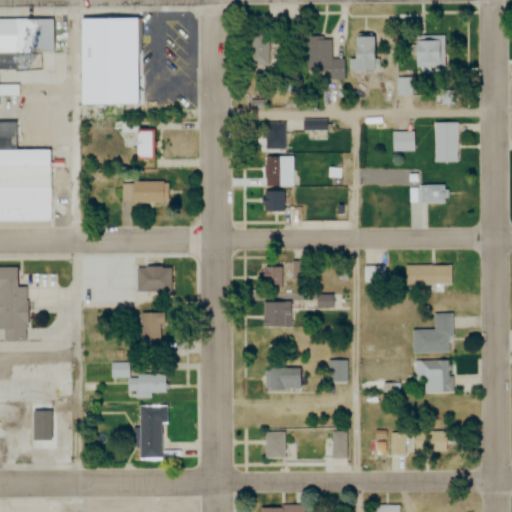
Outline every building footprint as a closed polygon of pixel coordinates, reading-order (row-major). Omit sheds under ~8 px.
[(131,99),(129,18),(82,19),(84,100),(131,99)] [(0,33),(0,52),(50,53),(51,20),(15,19),(15,33),(0,33)] [(268,67),(268,34),(246,34),(246,67),(268,67)] [(351,72),(375,72),(375,37),(351,37),(351,72)] [(343,60),(330,60),(330,38),(305,38),(305,73),(325,73),(325,81),(343,81),(343,60)] [(412,42),(412,67),(444,67),(444,42),(412,42)] [(0,95),(18,96),(18,85),(0,85),(0,95)] [(325,131),(325,121),(301,121),(301,131),(325,131)] [(439,122),(438,160),(460,161),(461,122),(439,122)] [(282,123),(260,123),(260,151),(282,151),(282,123)] [(153,131),(133,131),(133,161),(153,161),(153,131)] [(393,133),(392,144),(403,145),(403,150),(411,150),(412,134),(393,133)] [(0,215),(0,153),(50,153),(50,215),(0,215)] [(263,157),(263,187),(293,187),(293,157),(263,157)] [(166,182),(120,182),(120,205),(166,205),(166,182)] [(418,186),(418,204),(447,204),(447,186),(418,186)] [(263,214),(285,214),(285,192),(263,192),(263,214)] [(452,286),(452,266),(404,266),(404,286),(452,286)] [(23,288),(13,288),(13,268),(0,268),(0,330),(0,331),(0,341),(23,341),(23,288)] [(261,289),(281,288),(280,268),(260,268),(261,289)] [(364,269),(364,282),(382,282),(382,269),(364,269)] [(290,328),(291,303),(261,302),(261,328),(290,328)] [(138,313),(138,355),(164,355),(164,313),(138,313)] [(411,354),(450,354),(450,314),(433,314),(433,331),(411,331),(411,354)] [(345,383),(345,361),(328,361),(328,383),(345,383)] [(450,393),(450,361),(414,361),(414,382),(423,382),(423,393),(450,393)] [(127,380),(127,396),(164,397),(164,369),(109,367),(109,379),(127,380)] [(263,390),(299,390),(299,369),(263,369),(263,390)] [(159,460),(159,425),(166,425),(166,407),(136,407),(136,460),(159,460)] [(280,432),(281,458),(263,458),(263,432),(280,432)] [(344,459),(331,459),(331,432),(344,432),(344,459)] [(444,452),(444,432),(421,432),(421,452),(444,452)] [(397,453),(405,452),(401,435),(393,437),(397,453)]
